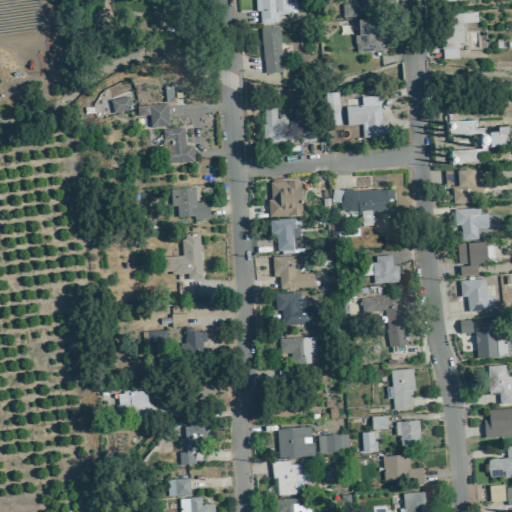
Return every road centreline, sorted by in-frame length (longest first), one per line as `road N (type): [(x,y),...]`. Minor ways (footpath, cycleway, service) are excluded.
road 1 (residential): [(459,511),(430,320),(412,80)]
road 2 (residential): [(238,511),(244,335),(226,86)]
road 3 (residential): [(231,164),(416,153)]
